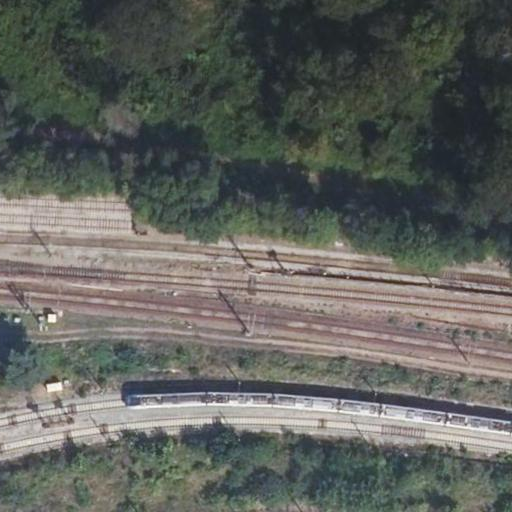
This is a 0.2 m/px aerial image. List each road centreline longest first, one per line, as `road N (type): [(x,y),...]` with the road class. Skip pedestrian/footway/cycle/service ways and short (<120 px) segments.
road 1 (track): [(0,128),(91,136),(511,210)]
road 2 (track): [(0,340),(165,336),(511,380)]
